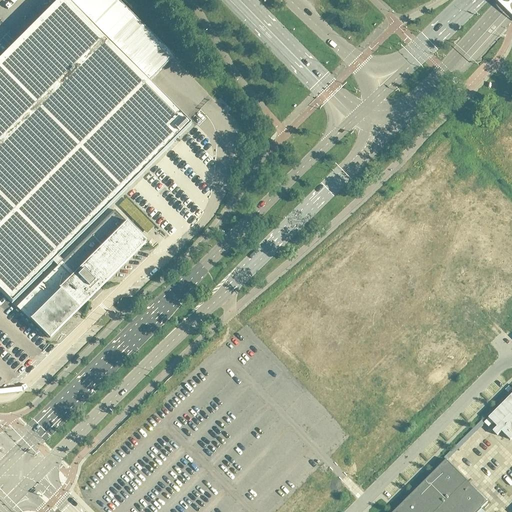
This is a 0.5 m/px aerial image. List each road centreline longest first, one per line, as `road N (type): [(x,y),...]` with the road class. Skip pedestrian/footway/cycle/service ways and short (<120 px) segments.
road 1 (primary): [(36,475),(391,126)]
road 2 (primary): [(354,117),(15,454)]
road 3 (unclassified): [(352,511),(511,353)]
road 4 (primary): [(391,126),(507,0)]
road 5 (secondary): [(239,0),(354,117)]
road 6 (primary): [(477,0),(383,90)]
road 7 (secondary): [(383,90),(289,0)]
